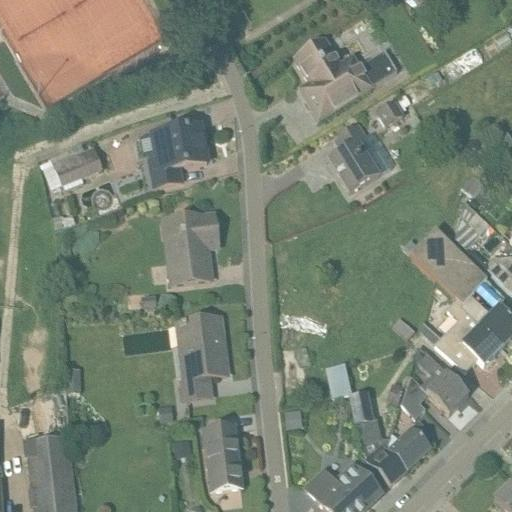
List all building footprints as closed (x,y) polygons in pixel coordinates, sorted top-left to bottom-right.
[(318,124),(371,91),(396,75),(384,55),(358,71),(358,70),(345,78),(325,44),(294,64),(308,87),(299,93),(318,124)] [(429,89),(441,82),(436,73),(424,81),(429,89)] [(409,107),(404,97),(398,101),(400,103),(394,106),(400,116),(405,113),(404,110),(409,107)] [(385,130),(402,120),(400,116),(394,106),(377,117),(385,130)] [(349,197),(378,179),(358,145),(365,141),(357,128),(333,143),(340,154),(327,162),(349,197)] [(182,185),(179,171),(206,166),(199,130),(162,137),(167,162),(149,166),(154,191),(182,185)] [(511,145),(500,131),(491,138),(503,153),(511,146),(511,145)] [(61,191),(102,175),(92,151),(51,168),(52,169),(42,173),(51,194),(60,190),(61,191)] [(461,191),(474,202),(485,188),(471,178),(461,191)] [(475,216),(463,205),(453,243),(464,253),(471,246),(460,234),(475,216)] [(51,221),(55,234),(65,231),(61,218),(51,221)] [(163,225),(171,288),(210,284),(206,252),(217,251),(213,219),(163,225)] [(467,303),(486,284),(434,233),(409,258),(456,305),(461,310),(460,311),(468,318),(479,330),(501,351),(511,339),(511,325),(498,311),(490,319),(477,307),(474,310),(467,303)] [(401,251),(407,258),(416,250),(409,244),(401,251)] [(511,266),(504,275),(491,262),(483,269),(497,283),(496,284),(511,299),(511,266)] [(141,311),(155,310),(154,298),(140,300),(141,311)] [(482,369),(501,351),(479,330),(468,318),(460,311),(461,310),(456,305),(447,314),(459,326),(446,339),(445,338),(440,343),(422,327),(420,335),(461,372),(464,376),(477,363),(482,369)] [(209,400),(206,381),(226,378),(219,323),(177,328),(183,383),(176,384),(179,404),(209,400)] [(413,336),(398,323),(392,330),(407,343),(413,336)] [(468,399),(426,358),(417,351),(413,363),(430,379),(423,386),(424,386),(420,390),(410,380),(405,394),(419,407),(427,399),(448,419),(468,399)] [(332,403),(351,400),(344,367),(325,371),(328,385),(332,403)] [(79,373),(65,374),(66,397),(80,397),(79,373)] [(396,408),(403,391),(391,387),(385,404),(396,408)] [(424,413),(419,407),(405,394),(400,408),(414,423),(424,413)] [(376,422),(370,424),(364,399),(349,403),(361,459),(362,458),(391,488),(407,474),(381,448),(380,442),(376,422)] [(170,409),(156,410),(158,426),(172,425),(170,409)] [(285,433),(301,431),(299,413),(283,415),(285,433)] [(429,453),(422,445),(429,439),(418,427),(410,434),(398,445),(391,438),(389,444),(380,442),(381,448),(407,474),(429,453)] [(203,433),(211,496),(241,492),(233,429),(203,433)] [(32,511),(75,511),(67,439),(24,445),(32,511)] [(174,461),(191,460),(189,444),(173,445),(174,461)] [(321,511),(364,511),(380,497),(356,472),(337,490),(334,486),(335,486),(334,485),(333,485),(323,474),(304,492),(322,511),(321,511)] [(511,511),(511,486),(493,504),(500,511),(511,511)]
